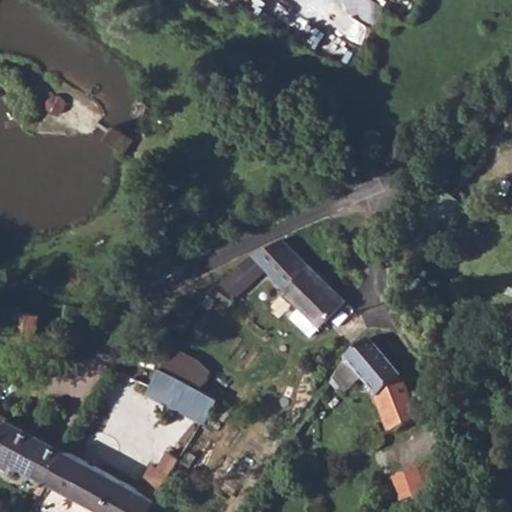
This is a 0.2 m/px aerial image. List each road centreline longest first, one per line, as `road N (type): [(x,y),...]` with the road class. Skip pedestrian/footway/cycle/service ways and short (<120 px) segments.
road 1 (unclassified): [(511,104),(362,194),(152,287)]
road 2 (track): [(362,194),(406,351),(474,511)]
road 3 (track): [(152,287),(46,302),(0,293)]
